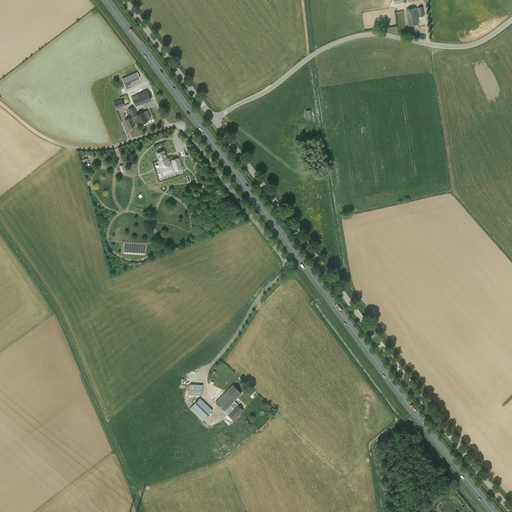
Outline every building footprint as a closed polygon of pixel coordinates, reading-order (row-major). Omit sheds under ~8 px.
[(406,10),(409,26),(418,24),(417,17),(418,17),(416,8),(406,10)] [(122,79),(127,90),(129,89),(128,86),(132,84),(131,82),(140,79),(137,72),(122,79)] [(135,107),(151,100),(146,91),(131,98),(135,107)] [(116,109),(124,106),(121,99),(113,103),(116,109)] [(136,115),(137,115),(134,107),(128,109),(131,117),(125,120),(128,128),(135,126),(134,124),(138,122),(136,115)] [(147,111),(137,115),(136,115),(138,122),(140,125),(148,121),(147,119),(150,118),(147,111)] [(171,161),(169,162),(168,158),(167,158),(166,155),(164,151),(157,154),(159,161),(158,161),(161,168),(170,165),(170,164),(172,163),(175,171),(183,168),(179,158),(171,160),(171,161)] [(190,384),(190,390),(190,395),(202,396),(203,385),(190,384)] [(243,410),(234,401),(241,393),(232,385),(215,403),(224,411),(231,404),(235,407),(227,415),(233,420),(243,410)] [(212,410),(200,398),(189,408),(202,421),(212,410)]
